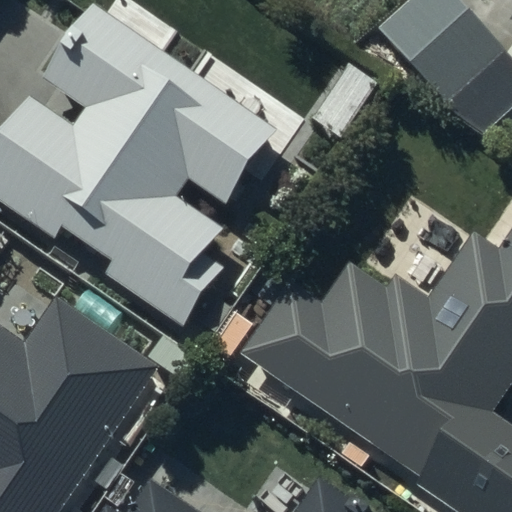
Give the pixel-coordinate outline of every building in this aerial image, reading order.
[(478,24),(456,0),(429,0),(392,35),(460,109),(511,62),(511,44),(487,16),(478,24)] [(85,130),(41,102),(0,167),(0,201),(69,245),(76,235),(132,271),(122,286),(193,332),(206,312),(218,320),(240,285),(218,270),(235,243),(182,209),(197,186),(243,216),(292,139),(100,16),(55,86),(97,112),(85,130)] [(511,511),(511,425),(503,420),(511,406),(511,248),(503,260),(474,241),(433,306),(367,264),(335,316),(305,296),(254,376),(469,511),(511,511)] [(0,511),(85,511),(175,372),(66,302),(39,344),(0,318),(0,511)] [(365,511),(318,482),(298,511),(189,511),(162,495),(151,511),(365,511)]
